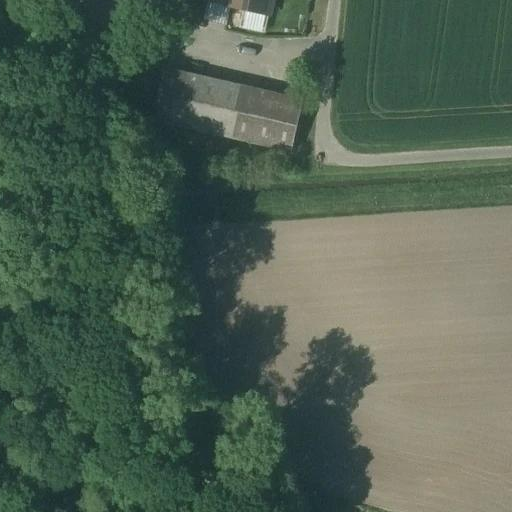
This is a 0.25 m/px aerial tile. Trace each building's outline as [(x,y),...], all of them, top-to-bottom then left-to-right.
[(21,0),(6,0),(4,11),(18,14),(21,0)] [(229,0),(228,5),(228,4),(227,6),(268,15),(271,0),(229,0)] [(50,7),(29,2),(26,13),(47,19),(50,7)] [(159,92),(146,59),(127,66),(141,104),(157,98),(160,97),(159,92)] [(183,74),(164,70),(159,92),(160,97),(157,98),(152,120),(172,124),(183,74)] [(243,88),(183,74),(172,124),(231,138),(243,88)] [(302,102),(243,88),(231,138),(290,152),(302,102)]
